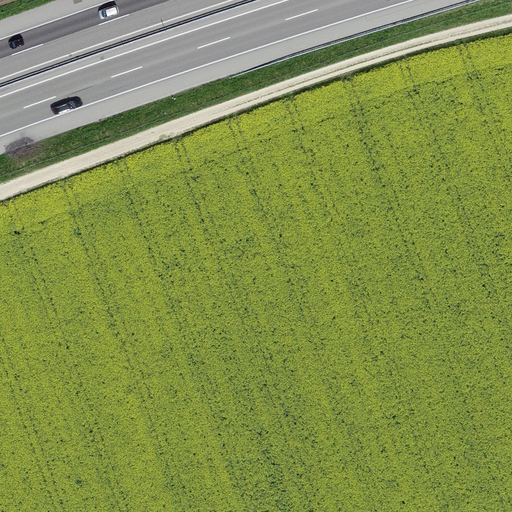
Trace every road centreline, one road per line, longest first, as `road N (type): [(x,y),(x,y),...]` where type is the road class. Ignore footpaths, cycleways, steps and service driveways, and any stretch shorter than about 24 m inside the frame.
road 1 (track): [(0,191),(308,78),(511,20)]
road 2 (motorway): [(0,116),(348,0)]
road 3 (motorway): [(171,0),(0,59)]
